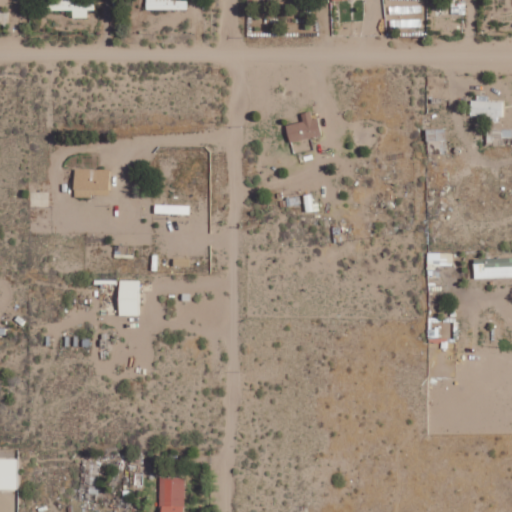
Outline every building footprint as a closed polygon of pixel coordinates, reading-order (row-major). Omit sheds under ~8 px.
[(73,11),(73,18),(88,18),(87,11),(95,11),(94,0),(53,0),(47,0),(47,11),(73,11)] [(145,0),(146,10),(183,10),(183,1),(171,1),(170,0),(145,0)] [(471,98),(471,116),(492,117),(492,118),(502,119),(503,102),(487,101),(487,99),(471,98)] [(317,119),(312,120),(311,112),(301,115),(303,122),(286,126),(289,143),(321,136),(317,119)] [(445,142),(445,129),(426,130),(426,142),(445,142)] [(74,197),(109,196),(109,169),(74,170),(74,197)] [(427,267),(453,267),(453,253),(427,253),(427,267)] [(511,277),(511,257),(473,259),(474,279),(511,277)] [(118,315),(139,315),(140,280),(119,280),(118,315)] [(0,489),(17,489),(17,459),(0,458),(0,489)] [(99,464),(81,463),(80,496),(97,496),(99,464)] [(160,478),(159,511),(184,511),(185,478),(160,478)]
